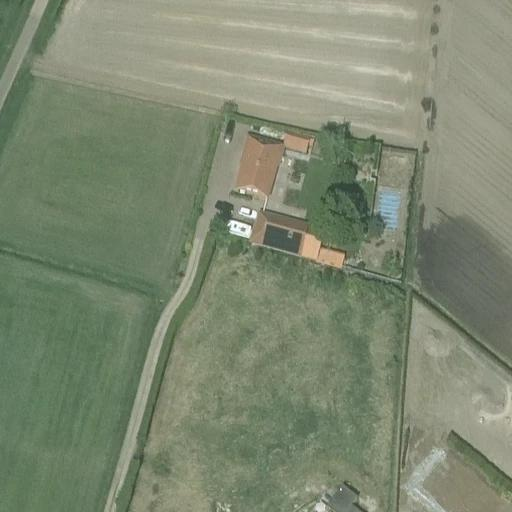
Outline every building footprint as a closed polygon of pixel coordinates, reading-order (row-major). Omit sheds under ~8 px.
[(313,143),(286,136),(282,149),(283,150),(282,153),(304,159),(306,150),(310,151),(313,143)] [(282,149),(244,140),(236,170),(238,171),(232,196),(266,205),(275,172),(277,172),(282,153),(283,150),(282,149)] [(369,224),(371,206),(357,205),(355,222),(369,224)] [(248,247),(315,265),(321,241),(306,237),(308,229),(259,216),(255,231),(253,230),(248,247)] [(404,475),(404,499),(412,499),(413,475),(404,475)] [(307,493),(309,482),(285,479),(283,490),(307,493)] [(355,503),(340,491),(324,511),(350,511),(349,511),(355,503)]
